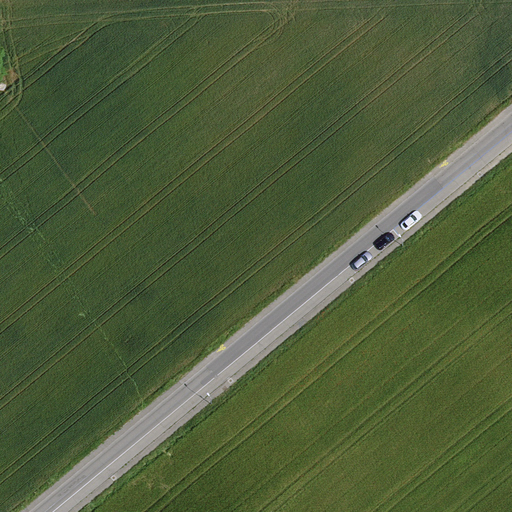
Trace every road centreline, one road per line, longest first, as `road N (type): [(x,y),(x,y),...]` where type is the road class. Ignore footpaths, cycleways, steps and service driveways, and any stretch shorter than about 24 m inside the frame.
road 1 (residential): [(50,511),(511,127)]
road 2 (motorway): [(401,0),(511,265)]
